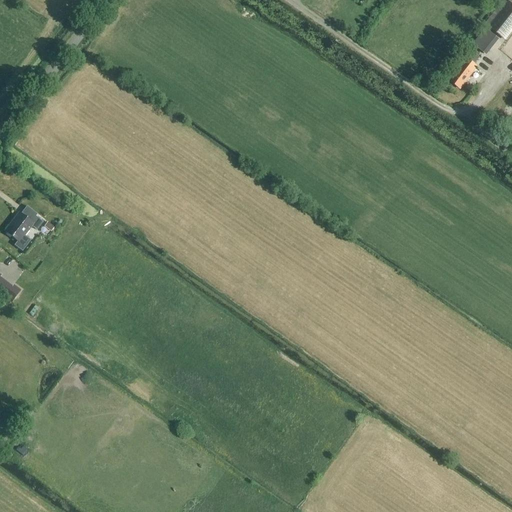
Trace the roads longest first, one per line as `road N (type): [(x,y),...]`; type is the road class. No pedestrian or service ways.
road 1 (track): [(290,0),(441,108),(462,109),(481,96)]
road 2 (unclassified): [(104,0),(0,137)]
